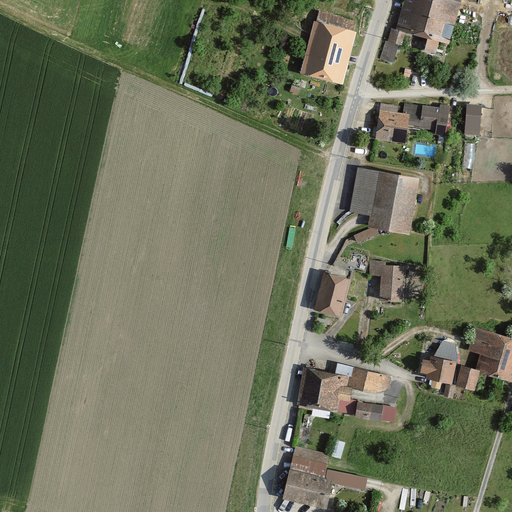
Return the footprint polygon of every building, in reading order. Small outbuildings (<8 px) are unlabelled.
[(448,45),(460,4),(445,0),(407,0),(398,30),(448,45)] [(361,33),(324,22),(308,73),(346,84),(361,33)] [(468,102),(467,133),(483,134),(484,103),(468,102)] [(415,111),(386,106),(381,137),(411,142),(415,111)] [(448,109),(426,106),(423,127),(446,130),(448,109)] [(426,179),(364,169),(357,210),(378,213),(376,224),(418,231),(426,179)] [(390,262),(372,262),(372,274),(383,275),(382,300),(405,301),(406,266),(390,265),(390,262)] [(331,270),(326,289),(352,295),(357,276),(331,270)] [(326,289),(321,308),(347,315),(352,295),(326,289)] [(511,335),(480,328),(469,369),(488,374),(511,380),(511,335)] [(465,359),(434,353),(429,377),(460,383),(465,359)] [(359,386),(383,392),(388,371),(364,366),(359,386)] [(353,374),(306,367),(300,404),(347,411),(353,374)] [(488,374),(469,369),(465,385),(484,390),(488,374)] [(360,417),(388,422),(390,406),(363,401),(360,417)] [(332,454),(342,456),(346,440),(336,438),(332,454)] [(346,472),(294,462),(287,498),(338,509),(346,472)]
